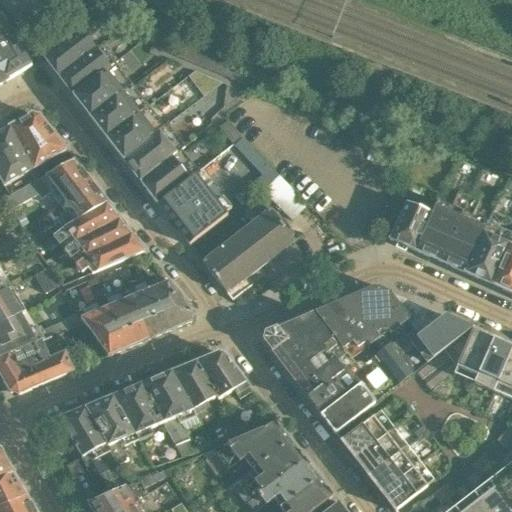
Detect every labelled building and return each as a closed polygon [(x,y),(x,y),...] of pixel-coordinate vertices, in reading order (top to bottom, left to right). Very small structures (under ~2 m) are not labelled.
[(0,83),(30,66),(0,15),(0,83)] [(44,57),(57,75),(93,48),(72,20),(62,28),(69,38),(44,57)] [(162,41),(159,50),(167,53),(170,45),(162,41)] [(178,48),(170,45),(167,53),(175,56),(178,48)] [(102,59),(93,48),(57,75),(74,97),(109,69),(114,65),(117,62),(110,53),(102,59)] [(182,59),(186,51),(178,48),(175,56),(182,59)] [(190,63),(194,55),(186,51),(182,59),(190,63)] [(194,55),(190,63),(198,66),(201,58),(194,55)] [(198,66),(206,69),(209,61),(201,58),(198,66)] [(209,61),(206,69),(214,72),(217,64),(209,61)] [(225,68),(217,64),(214,72),(221,76),(225,68)] [(114,65),(109,69),(74,97),(89,117),(121,92),(130,85),(114,65)] [(221,76),(229,79),(233,71),(225,68),(221,76)] [(241,74),(233,71),(229,79),(237,82),(241,74)] [(222,83),(195,72),(189,76),(204,96),(222,83)] [(245,86),(248,77),(241,74),(237,82),(245,86)] [(256,81),(248,77),(245,86),(253,89),(256,81)] [(106,139),(138,115),(148,107),(141,98),(131,106),(121,92),(89,117),(106,139)] [(147,126),(138,115),(106,139),(123,161),(159,132),(164,128),(157,119),(147,126)] [(30,172),(35,182),(39,180),(73,160),(39,118),(32,116),(9,129),(33,171),(30,172)] [(220,128),(226,136),(233,130),(227,122),(220,128)] [(20,183),(18,179),(30,172),(33,171),(9,129),(0,133),(0,180),(3,187),(7,185),(9,190),(20,183)] [(240,138),(233,130),(226,136),(232,144),(240,138)] [(123,161),(140,183),(172,157),(176,154),(184,148),(175,137),(168,143),(159,132),(123,161)] [(234,146),(241,153),(249,147),(241,139),(234,146)] [(241,153),(248,161),(256,155),(249,147),(241,153)] [(263,162),(256,155),(248,161),(255,169),(263,162)] [(189,180),(172,157),(140,183),(157,204),(189,180)] [(56,220),(62,228),(105,203),(73,160),(39,180),(35,182),(32,183),(39,195),(38,195),(41,200),(50,193),(65,213),(56,220)] [(262,176),(270,170),(263,162),(255,169),(262,176)] [(270,170),(262,176),(259,179),(265,187),(277,177),(270,170)] [(157,204),(189,246),(228,216),(196,174),(189,180),(157,204)] [(307,206),(278,177),(262,193),(291,222),(296,216),(307,206)] [(265,187),(259,179),(251,185),(257,193),(265,187)] [(4,199),(11,210),(39,195),(32,183),(4,199)] [(257,193),(251,185),(243,192),(249,199),(257,193)] [(241,206),(249,199),(243,192),(235,198),(241,206)] [(431,215),(414,251),(439,263),(468,197),(458,193),(451,208),(437,202),(433,209),(431,215)] [(479,202),(468,197),(439,263),(464,274),(486,224),(472,217),(479,202)] [(118,219),(105,203),(62,228),(63,229),(53,237),(59,245),(70,237),(74,242),(118,219)] [(405,203),(389,240),(414,251),(431,215),(405,204),(405,203)] [(294,242),(294,241),(285,230),(269,210),(202,263),(226,295),(234,289),(288,247),(294,242)] [(21,228),(28,224),(24,217),(17,220),(21,228)] [(81,251),(86,257),(130,235),(118,219),(74,242),(75,243),(64,251),(70,259),(81,251)] [(497,229),(486,224),(464,274),(489,285),(508,245),(511,235),(511,233),(498,227),(497,229)] [(144,253),(130,235),(86,257),(75,265),(81,273),(92,265),(98,272),(144,253)] [(489,285),(511,295),(511,243),(511,246),(508,245),(489,285)] [(34,277),(45,295),(57,288),(45,270),(34,277)] [(98,284),(99,283),(97,277),(86,282),(95,302),(105,298),(98,284)] [(169,332),(191,323),(192,315),(167,283),(164,278),(148,284),(149,286),(146,287),(148,291),(169,332)] [(0,280),(0,296),(12,290),(6,280),(1,283),(0,280)] [(373,288),(360,293),(388,330),(396,323),(399,327),(407,321),(409,324),(413,321),(391,294),(379,288),(373,288)] [(12,290),(0,296),(0,328),(21,316),(25,314),(16,298),(12,290)] [(169,332),(148,291),(130,298),(149,341),(169,332)] [(387,331),(388,330),(360,293),(338,303),(370,345),(379,339),(376,334),(384,328),(387,331)] [(391,294),(413,321),(428,310),(391,294)] [(109,307),(127,350),(149,341),(130,298),(123,301),(109,307)] [(351,360),(370,345),(338,303),(314,313),(351,360)] [(108,357),(127,350),(109,307),(83,318),(80,319),(83,324),(108,357)] [(428,310),(413,321),(409,324),(412,328),(419,335),(442,317),(428,310)] [(315,409),(321,416),(367,381),(364,377),(358,370),(353,363),(343,371),(338,365),(346,360),(311,314),(265,334),(263,341),(315,409)] [(0,328),(0,359),(41,342),(43,341),(35,327),(29,331),(21,316),(0,328)] [(432,359),(471,330),(442,317),(419,335),(401,348),(399,350),(414,369),(417,366),(419,369),(432,359)] [(401,348),(419,335),(412,328),(396,341),(401,348)] [(456,367),(477,376),(493,339),(471,330),(470,332),(455,367),(456,367)] [(455,367),(470,332),(444,352),(449,359),(452,363),(455,367)] [(496,385),(511,349),(511,347),(493,339),(477,376),(495,385),(496,385)] [(358,370),(364,377),(367,381),(321,416),(335,435),(375,404),(375,403),(419,369),(417,366),(414,369),(399,350),(401,348),(396,341),(358,370)] [(0,374),(10,392),(17,395),(73,372),(65,354),(65,353),(64,353),(63,349),(47,356),(41,342),(0,359),(0,374)] [(511,349),(496,385),(495,385),(492,392),(511,401),(511,349)] [(435,359),(440,366),(449,359),(444,352),(435,359)] [(218,401),(218,400),(234,391),(238,398),(251,391),(224,356),(218,354),(195,363),(218,401)] [(426,367),(431,373),(440,366),(435,359),(426,367)] [(222,407),(218,400),(218,401),(195,363),(170,374),(196,417),(201,427),(215,418),(212,413),(222,407)] [(455,367),(452,363),(441,372),(447,379),(453,375),(456,367),(455,367)] [(422,380),(431,373),(426,367),(417,374),(422,380)] [(433,378),(439,386),(447,379),(441,372),(433,378)] [(179,424),(196,417),(170,374),(140,387),(162,425),(175,447),(189,441),(179,424)] [(439,386),(433,378),(425,385),(431,392),(439,386)] [(150,430),(162,425),(140,387),(112,398),(138,440),(152,435),(150,430)] [(84,410),(110,453),(118,466),(128,461),(118,444),(120,443),(122,447),(138,440),(112,398),(84,410)] [(58,421),(81,459),(94,481),(101,493),(112,486),(105,474),(106,473),(98,459),(110,453),(84,410),(58,421)] [(386,435),(372,417),(340,442),(354,460),(386,435)] [(252,471),(291,443),(275,423),(274,424),(212,451),(227,472),(244,459),(252,470),(252,471)] [(421,424),(411,432),(417,438),(426,431),(421,424)] [(511,433),(507,429),(502,435),(511,443),(511,441),(511,433)] [(386,435),(354,460),(367,477),(403,450),(404,450),(406,448),(392,430),(386,435)] [(511,443),(502,435),(496,441),(505,449),(511,443)] [(246,505),(305,461),(291,443),(252,471),(252,470),(230,487),(244,505),(245,505),(246,505)] [(403,450),(367,477),(381,494),(413,469),(413,470),(417,467),(404,450),(403,450)] [(0,480),(13,475),(0,451),(0,480)] [(491,465),(483,456),(477,461),(485,470),(491,465)] [(96,495),(76,461),(66,468),(86,501),(96,495)] [(318,479),(305,461),(246,505),(251,511),(257,511),(273,500),(280,509),(318,479)] [(477,461),(471,466),(479,475),(485,470),(477,461)] [(413,469),(381,494),(394,511),(395,511),(427,487),(413,470),(413,469)] [(143,490),(167,479),(164,472),(140,482),(143,490)] [(511,474),(497,486),(511,505),(511,474)] [(13,475),(0,480),(0,508),(26,497),(13,475)] [(318,479),(280,509),(282,511),(312,511),(332,497),(318,479)] [(446,485),(439,490),(447,500),(453,495),(446,485)] [(87,505),(91,511),(120,511),(134,504),(140,501),(131,486),(125,489),(125,488),(87,505)] [(486,511),(511,511),(511,505),(497,486),(479,500),(478,501),(486,511)] [(447,500),(439,490),(433,495),(440,504),(447,500)] [(0,511),(34,511),(26,497),(0,508),(0,511)] [(486,511),(478,501),(479,500),(476,497),(455,511),(486,511)] [(168,511),(187,511),(181,503),(168,511)] [(344,511),(337,503),(325,511),(344,511)]
